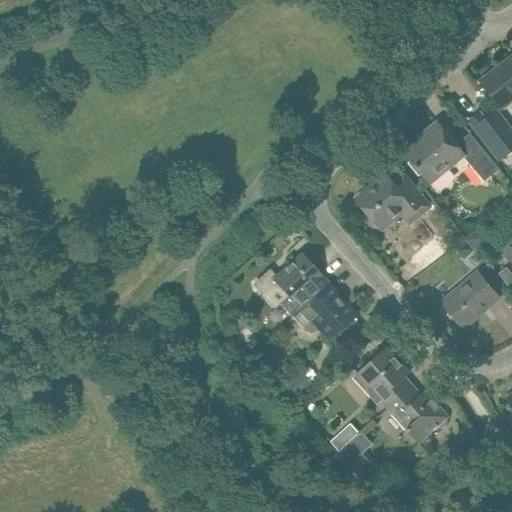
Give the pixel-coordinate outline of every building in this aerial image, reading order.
[(511,99),(511,56),(481,81),(502,108),(511,99)] [(479,113),(470,121),(493,152),(511,137),(511,129),(497,110),(484,120),(479,113)] [(464,154),(450,137),(438,122),(404,150),(430,182),(464,154)] [(484,181),(500,168),(483,147),(467,160),(484,181)] [(374,211),(382,221),(397,208),(409,223),(430,206),(409,180),(399,189),(387,174),(357,199),(370,215),(374,211)] [(255,282),(256,287),(262,294),(267,296),(278,286),(287,297),(280,304),(292,317),(330,284),(329,283),(319,292),(311,283),(321,274),(301,252),(274,276),(272,273),(267,272),(255,282)] [(478,271),(441,301),(464,328),(500,297),(478,271)] [(328,341),(342,328),(357,314),(330,284),(292,317),(301,328),(309,320),(328,341)] [(406,369),(386,347),(376,356),(357,373),(388,408),(413,386),(401,373),(406,369)] [(295,393),(316,369),(307,361),(285,385),(295,393)] [(424,398),(413,386),(388,408),(419,442),(448,416),(429,394),(424,398)] [(338,435),(331,441),(340,451),(347,444),(338,435)] [(352,442),(337,455),(364,485),(379,472),(352,442)]
